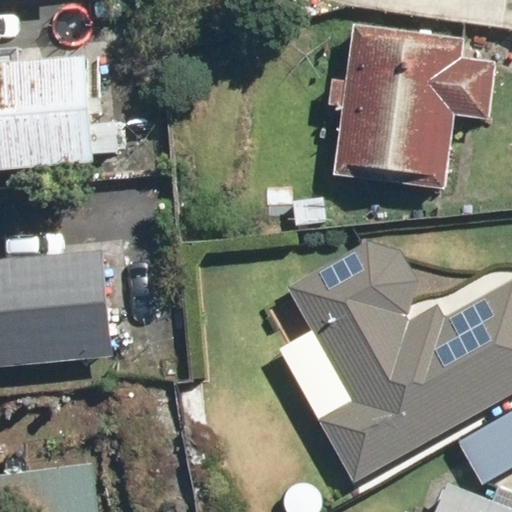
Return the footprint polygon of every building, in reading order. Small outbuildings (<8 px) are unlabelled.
[(358,25),(339,176),(451,191),(461,115),(494,120),(501,64),(467,60),(469,40),(358,25)] [(0,51),(0,161),(103,153),(94,43),(0,51)] [(354,394),(321,413),(355,475),(511,389),(511,276),(448,312),(441,300),(412,316),(408,309),(412,307),(421,273),(405,245),(371,236),(291,280),(354,394)] [(0,249),(0,356),(114,348),(105,241),(0,249)] [(511,405),(457,438),(478,473),(511,452),(511,405)] [(511,511),(511,496),(452,474),(436,511),(511,511)] [(0,495),(0,511),(96,511),(92,482),(0,495)] [(313,484),(304,482),(294,485),(288,492),(286,502),(289,511),(319,511),(322,509),(324,500),(321,490),(313,484)]
